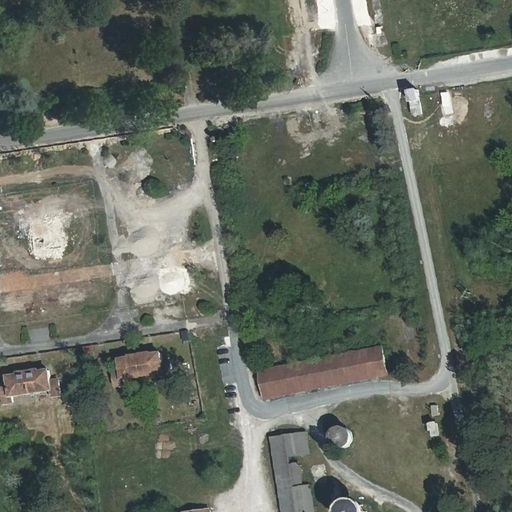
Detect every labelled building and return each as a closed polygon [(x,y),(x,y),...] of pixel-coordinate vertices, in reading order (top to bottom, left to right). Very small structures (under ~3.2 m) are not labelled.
[(420,88),(409,90),(413,116),(424,114),(420,88)] [(29,225),(33,254),(63,250),(59,221),(29,225)] [(263,398),(390,378),(385,347),(259,367),(263,398)] [(163,350),(116,357),(119,372),(115,372),(116,383),(173,374),(171,361),(164,362),(163,350)] [(14,404),(13,398),(53,393),(54,397),(63,396),(60,378),(53,379),(51,367),(6,374),(8,386),(1,387),(4,406),(14,404)] [(361,411),(373,408),(371,402),(359,405),(361,411)] [(432,437),(440,436),(439,421),(430,423),(432,437)] [(355,443),(347,426),(331,433),(339,450),(355,443)] [(315,511),(313,484),(304,485),(300,458),(311,457),(308,432),(273,436),(281,511),(315,511)] [(341,507),(342,511),(365,511),(362,500),(341,507)]
